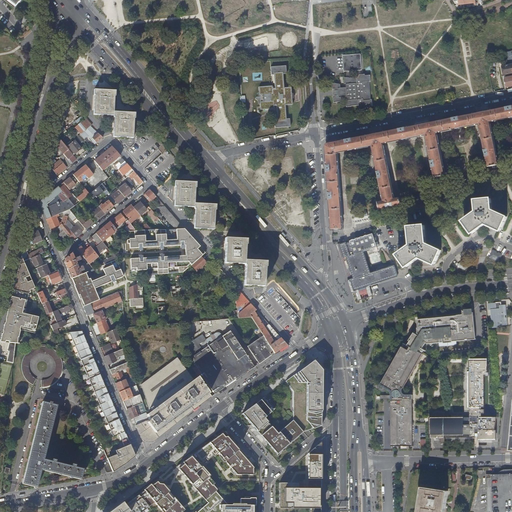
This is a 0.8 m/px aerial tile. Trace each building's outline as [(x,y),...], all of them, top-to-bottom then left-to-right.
[(475,3),(475,8),(481,6),(479,1),(478,0),(458,0),(459,5),(462,4),(470,3),(475,3)] [(348,77),(350,77),(350,73),(357,72),(357,75),(359,75),(359,70),(363,70),(362,54),(344,55),(345,71),(347,71),(348,77)] [(511,58),(510,59),(511,65),(503,67),(504,75),(511,73),(511,58)] [(284,88),(282,72),(274,73),(275,88),(272,89),(272,86),(259,87),(259,94),(260,94),(260,97),(257,97),(256,98),(256,100),(257,100),(260,100),(260,102),(260,110),(274,109),(273,106),(276,106),(277,122),(286,121),(285,105),(292,105),(291,87),(284,88)] [(341,84),(333,83),(333,88),(335,88),(335,97),(334,97),(334,102),(342,99),(342,97),(343,97),(347,97),(347,107),(352,107),(352,106),(360,106),(360,108),(368,107),(368,106),(371,106),(373,106),(373,99),(372,99),(370,81),(371,81),(371,75),(365,75),(365,74),(359,75),(357,75),(358,77),(350,78),(350,77),(348,77),(345,77),(346,84),(347,84),(347,87),(341,87),(341,84)] [(107,88),(103,88),(103,89),(103,90),(94,90),(94,95),(95,95),(94,115),(100,115),(101,114),(107,115),(107,116),(114,116),(114,117),(115,118),(114,137),(120,137),(127,137),(127,138),(134,138),(135,118),(136,113),(135,113),(126,112),(127,111),(127,110),(123,110),(123,111),(123,112),(114,112),(115,96),(116,96),(116,91),(107,90),(107,89),(107,88)] [(347,107),(347,97),(343,97),(343,102),(342,102),(342,107),(340,107),(340,112),(352,112),(352,107),(347,107)] [(210,99),(202,114),(211,119),(219,104),(210,99)] [(489,167),(499,165),(497,158),(498,158),(495,145),(492,134),(493,134),(491,124),(489,125),(488,123),(495,121),(494,121),(505,119),(511,117),(511,106),(511,107),(511,106),(507,107),(508,108),(503,108),(503,109),(496,110),(492,111),(473,114),(473,115),(462,117),(458,117),(454,118),(450,119),(450,120),(439,122),(439,121),(420,125),(420,126),(413,127),(409,128),(409,127),(405,128),(401,129),(397,130),(386,133),(385,132),(366,136),(367,136),(363,137),(356,139),(355,138),(351,139),(347,139),(347,140),(343,140),(343,141),(330,144),(329,145),(328,145),(327,146),(327,148),(328,162),(328,167),(328,171),(329,171),(329,175),(330,189),(330,194),(330,198),(331,198),(331,202),(332,217),(333,230),(337,230),(340,230),(340,229),(344,229),(343,216),(342,216),(341,201),(342,201),(341,189),(340,189),(339,174),(339,162),(338,161),(337,152),(345,151),(358,149),(357,148),(368,146),(368,147),(375,145),(375,148),(373,148),(375,158),(376,158),(378,169),(378,173),(379,177),(380,181),(381,181),(383,195),(383,196),(384,202),(379,203),(380,208),(389,207),(393,206),(401,204),(400,198),(395,200),(394,193),(393,193),(390,179),(391,179),(388,167),(386,156),(384,146),(382,146),(381,144),(388,143),(387,142),(398,140),(398,141),(411,138),(422,136),(429,135),(429,137),(427,137),(429,147),(432,158),(431,158),(432,162),(432,163),(433,166),(434,170),(436,178),(446,176),(444,168),(442,156),(441,156),(439,145),(438,135),(435,136),(435,133),(441,132),(452,130),(465,127),(476,125),(482,124),(482,126),(480,126),(482,136),(483,136),(485,147),(484,147),(485,152),(486,155),(487,160),(489,167)] [(93,125),(87,118),(81,123),(90,127),(93,125)] [(90,127),(81,123),(80,124),(75,128),(80,134),(85,140),(88,137),(90,136),(96,143),(103,138),(92,128),(90,127)] [(177,160),(150,130),(131,147),(130,146),(129,147),(133,153),(131,155),(140,165),(158,150),(162,154),(146,168),(156,178),(158,176),(163,181),(164,180),(164,181),(165,180),(164,179),(178,167),(174,162),(177,160)] [(85,140),(80,134),(76,137),(82,143),(85,140)] [(67,147),(60,139),(55,144),(64,154),(67,158),(71,164),(77,159),(73,155),(67,147)] [(75,141),(68,146),(74,154),(81,149),(75,141)] [(64,154),(55,144),(53,146),(61,156),(64,154)] [(120,156),(112,147),(104,153),(112,163),(120,156)] [(112,163),(104,153),(94,161),(95,161),(102,170),(112,163)] [(61,156),(59,158),(61,160),(51,167),(57,175),(71,164),(67,158),(64,154),(61,156)] [(466,172),(463,158),(454,159),(457,174),(466,172)] [(127,164),(122,159),(114,166),(118,171),(127,164)] [(102,170),(95,161),(91,165),(99,175),(95,178),(97,181),(100,185),(102,184),(109,178),(102,170)] [(130,168),(127,164),(118,171),(122,175),(129,169),(130,168)] [(93,175),(85,165),(73,175),(80,182),(85,177),(86,179),(87,178),(88,179),(93,175)] [(122,175),(118,171),(115,173),(120,180),(124,177),(122,175)] [(143,182),(137,175),(135,177),(134,178),(139,185),(143,182)] [(72,180),(70,177),(64,182),(65,185),(70,190),(73,187),(76,185),(75,184),(76,183),(76,182),(75,183),(73,181),(74,180),(73,180),(72,180)] [(216,210),(216,204),(213,204),(207,204),(207,203),(208,203),(208,201),(203,201),(203,203),(204,203),(195,203),(196,188),(196,182),(187,181),(188,181),(188,179),(184,179),(184,180),(184,181),(175,181),(175,187),(176,187),(175,206),(181,206),(181,205),(188,206),(188,207),(194,207),(194,209),(195,209),(194,228),(201,229),(201,228),(208,228),(208,229),(214,229),(215,210),(216,210)] [(65,185),(64,182),(59,187),(68,198),(71,196),(72,197),(73,197),(64,186),(65,185)] [(81,185),(80,182),(77,184),(84,193),(87,191),(81,185)] [(84,183),(81,185),(87,191),(89,194),(91,192),(84,183)] [(102,184),(100,185),(99,186),(104,192),(107,189),(102,184)] [(125,184),(118,190),(119,191),(124,198),(131,192),(125,184)] [(68,198),(59,187),(43,200),(43,201),(41,203),(42,204),(41,205),(47,220),(56,216),(63,213),(70,210),(75,206),(72,203),(69,199),(68,198)] [(156,197),(150,190),(144,195),(146,197),(147,196),(148,197),(147,198),(150,202),(152,200),(156,197)] [(87,191),(84,193),(77,199),(80,202),(89,194),(87,191)] [(124,198),(119,191),(111,196),(117,203),(124,198)] [(149,207),(141,197),(136,201),(138,204),(133,208),(137,213),(140,216),(145,212),(144,211),(146,210),(149,207)] [(164,206),(156,197),(152,200),(157,207),(164,206)] [(492,211),(491,199),(476,201),(477,212),(464,221),(473,233),(486,224),(490,226),(501,230),(507,217),(492,211)] [(102,204),(99,206),(105,214),(113,207),(109,201),(103,205),(102,204)] [(133,208),(131,205),(123,211),(129,219),(137,213),(133,208)] [(105,214),(99,206),(92,212),(98,219),(105,214)] [(185,229),(164,206),(157,207),(176,229),(177,229),(185,229)] [(76,218),(70,210),(68,215),(73,221),(76,218)] [(163,224),(151,210),(148,213),(159,227),(163,224)] [(129,219),(128,221),(130,224),(140,216),(137,213),(129,219)] [(122,216),(120,214),(110,222),(114,227),(117,225),(118,226),(125,220),(124,218),(122,216)] [(56,216),(47,220),(51,229),(59,226),(62,229),(64,231),(68,228),(66,225),(67,220),(68,217),(65,215),(65,216),(60,221),(61,225),(60,225),(56,216)] [(86,229),(93,223),(90,219),(85,223),(83,220),(81,221),(80,220),(79,221),(86,229)] [(76,237),(82,233),(76,226),(74,228),(67,220),(66,225),(68,228),(76,237)] [(128,231),(132,231),(134,231),(136,231),(130,224),(128,221),(124,223),(127,226),(125,228),(128,231)] [(114,227),(110,222),(104,227),(110,236),(117,230),(114,227)] [(427,245),(426,226),(411,228),(412,246),(399,255),(408,267),(422,258),(426,259),(436,265),(442,251),(427,245)] [(110,236),(104,227),(96,234),(103,242),(110,236)] [(72,241),(76,237),(68,228),(64,231),(69,237),(72,241)] [(64,231),(62,229),(58,233),(64,241),(69,237),(64,231)] [(195,240),(185,229),(177,229),(177,234),(166,235),(166,230),(155,230),(156,235),(145,236),(145,230),(136,231),(134,231),(135,237),(129,237),(129,240),(127,240),(127,244),(130,244),(130,248),(139,248),(139,244),(142,244),(142,245),(140,246),(141,248),(160,246),(160,243),(163,242),(163,244),(161,244),(162,246),(181,245),(181,241),(184,241),(184,242),(183,242),(183,247),(182,247),(182,249),(185,249),(195,240)] [(29,234),(34,245),(42,241),(38,231),(29,234)] [(103,242),(96,234),(92,237),(97,243),(96,244),(97,246),(93,250),(98,255),(107,248),(103,242)] [(348,272),(349,275),(350,276),(352,279),(349,280),(353,291),(396,277),(392,267),(367,275),(361,253),(376,248),(371,235),(366,236),(365,236),(364,236),(364,237),(361,238),(361,237),(359,238),(357,239),(355,239),(355,240),(353,241),(352,240),(350,241),(351,241),(339,245),(342,259),(345,258),(346,262),(344,262),(345,266),(347,265),(348,268),(347,268),(348,272)] [(266,267),(267,261),(257,261),(257,260),(258,260),(258,258),(254,258),(254,260),(245,260),(246,245),(247,239),(238,239),(238,238),(238,236),(234,236),(234,238),(235,238),(234,238),(226,238),(225,244),(226,244),(225,263),(231,263),(231,262),(239,263),(239,264),(245,264),(245,266),(246,266),(245,285),(251,286),(251,284),(258,285),(258,286),(265,286),(266,267)] [(205,253),(196,242),(191,248),(193,250),(191,252),(190,250),(188,252),(189,253),(186,255),(164,256),(165,260),(161,260),(161,259),(163,259),(163,256),(143,258),(144,262),(140,262),(140,260),(142,260),(142,258),(131,259),(132,270),(137,269),(137,284),(129,288),(130,307),(144,306),(143,297),(138,298),(138,291),(143,290),(142,276),(148,276),(147,269),(157,268),(158,275),(169,274),(168,268),(178,267),(179,273),(183,272),(191,265),(201,257),(205,253)] [(98,255),(93,250),(91,247),(85,252),(81,246),(77,249),(78,251),(79,252),(87,262),(90,265),(99,257),(98,255)] [(23,249),(22,256),(24,261),(27,260),(29,259),(30,259),(32,258),(39,255),(44,253),(42,249),(30,254),(31,255),(28,256),(26,257),(25,252),(26,252),(28,251),(27,248),(23,249)] [(489,258),(500,262),(503,254),(493,250),(489,258)] [(75,259),(73,253),(65,259),(65,262),(68,270),(78,265),(76,262),(81,260),(81,259),(82,259),(84,263),(87,262),(79,252),(78,253),(79,255),(78,255),(80,257),(75,259)] [(39,255),(32,258),(35,266),(43,263),(39,255)] [(30,290),(35,288),(24,261),(22,256),(9,305),(16,307),(22,308),(23,309),(25,300),(27,300),(28,294),(29,294),(31,293),(30,290)] [(111,262),(117,260),(114,257),(103,261),(105,265),(111,262)] [(207,263),(201,257),(191,265),(197,272),(207,263)] [(463,260),(458,265),(463,272),(469,267),(463,260)] [(75,286),(80,300),(96,293),(94,289),(112,282),(110,277),(113,276),(114,277),(112,278),(113,281),(123,277),(119,266),(114,269),(111,262),(105,265),(102,266),(105,273),(88,280),(85,273),(82,275),(72,279),(75,286)] [(93,270),(90,265),(87,262),(84,263),(91,271),(93,270)] [(47,264),(45,265),(38,268),(42,279),(45,277),(47,276),(51,275),(47,264)] [(78,265),(68,270),(72,279),(82,275),(81,272),(84,270),(83,267),(81,267),(81,269),(79,269),(78,265)] [(62,281),(58,272),(51,275),(47,276),(45,277),(46,280),(49,279),(48,278),(50,277),(51,281),(53,284),(62,281)] [(172,296),(176,296),(175,292),(179,291),(178,288),(175,289),(175,286),(170,287),(172,296)] [(238,307),(247,300),(237,288),(234,290),(237,306),(237,307),(238,307)] [(48,299),(49,301),(61,296),(67,293),(65,289),(56,293),(57,295),(48,299)] [(38,293),(40,300),(42,304),(48,301),(45,295),(46,294),(45,290),(38,293)] [(122,302),(119,292),(99,300),(91,304),(95,313),(119,303),(122,302)] [(97,296),(82,303),(83,307),(91,304),(99,300),(97,296)] [(144,304),(157,303),(157,300),(156,296),(152,296),(147,296),(147,300),(144,300),(144,304)] [(238,312),(238,314),(251,304),(247,300),(238,307),(237,307),(238,312)] [(48,301),(42,304),(47,315),(52,312),(48,301)] [(493,328),(502,327),(502,326),(508,325),(508,318),(506,318),(506,316),(507,315),(506,305),(502,305),(496,306),(496,303),(488,304),(489,310),(491,310),(493,328)] [(52,321),(53,325),(62,321),(60,317),(59,315),(70,310),(73,309),(71,304),(53,312),(54,314),(56,319),(52,321)] [(95,313),(91,304),(83,307),(87,316),(95,313)] [(273,351),(274,353),(281,349),(288,345),(267,323),(266,324),(270,331),(272,334),(274,332),(276,335),(274,336),(277,339),(278,339),(279,340),(274,343),(268,333),(254,312),(256,310),(251,304),(238,314),(239,318),(251,317),(263,336),(273,351)] [(0,342),(15,343),(18,344),(18,343),(17,343),(18,337),(20,330),(19,329),(20,327),(32,330),(33,324),(37,324),(39,317),(22,313),(8,309),(0,342)] [(191,309),(183,310),(184,319),(189,319),(189,317),(191,316),(191,314),(192,314),(191,309)] [(456,340),(475,338),(472,309),(464,309),(464,310),(463,310),(463,315),(459,315),(459,319),(450,319),(450,318),(448,318),(446,317),(445,317),(444,317),(443,317),(442,318),(441,319),(441,320),(434,321),(434,318),(426,318),(427,319),(418,319),(418,327),(418,331),(417,333),(421,334),(420,336),(413,332),(409,340),(410,341),(408,345),(423,353),(424,350),(426,351),(426,350),(421,348),(422,346),(424,347),(426,343),(439,342),(438,341),(456,339),(456,340)] [(97,323),(106,320),(103,313),(102,311),(93,314),(94,317),(95,319),(97,323)] [(76,316),(65,319),(67,325),(78,321),(76,316)] [(51,325),(55,334),(59,333),(57,329),(66,325),(64,320),(62,321),(53,325),(51,325)] [(107,332),(110,331),(106,320),(97,323),(99,327),(98,327),(101,335),(104,334),(107,332)] [(120,340),(116,329),(110,331),(107,332),(112,343),(120,340)] [(82,331),(69,332),(115,438),(119,436),(125,448),(116,452),(118,456),(108,460),(113,472),(115,471),(125,464),(135,456),(126,434),(125,434),(82,331)] [(196,367),(215,395),(225,388),(255,367),(230,331),(203,350),(201,351),(193,340),(188,344),(190,365),(194,364),(196,367)] [(195,339),(199,345),(206,340),(202,334),(195,339)] [(247,347),(259,364),(271,355),(270,353),(273,351),(263,336),(247,347)] [(201,351),(203,350),(199,345),(195,339),(193,340),(201,351)] [(15,343),(0,342),(0,354),(8,356),(7,362),(14,364),(15,343)] [(404,344),(422,354),(423,353),(408,345),(404,343),(404,344)] [(103,347),(106,356),(114,353),(118,351),(115,344),(110,346),(110,344),(103,347)] [(422,354),(404,344),(380,385),(390,391),(391,393),(391,395),(391,399),(392,448),(414,447),(413,395),(405,395),(403,393),(402,392),(402,390),(402,389),(403,388),(404,387),(423,354),(422,354)] [(34,385),(37,379),(34,378),(32,376),(30,374),(29,371),(29,368),(29,365),(30,361),(31,359),(33,356),(36,354),(39,353),(42,352),(45,353),(48,354),(51,355),(54,358),(56,361),(56,364),(56,368),(55,372),(54,374),(52,377),(49,379),(47,380),(44,380),(43,380),(41,387),(45,387),(49,386),(52,384),(55,383),(58,380),(60,376),(62,373),(63,370),(63,366),(62,362),(61,358),(60,356),(58,353),(55,350),(52,348),(48,347),(44,346),(41,346),(38,346),(35,347),(32,349),(29,351),(27,353),(25,356),(24,358),(23,361),(22,363),(22,366),(22,369),(23,373),(24,376),(26,378),(28,381),(31,383),(34,385)] [(104,357),(108,365),(116,362),(113,355),(114,354),(114,353),(106,356),(104,357)] [(151,442),(154,441),(193,411),(212,397),(198,377),(194,380),(177,357),(141,384),(149,407),(151,406),(154,410),(151,412),(147,415),(149,420),(137,425),(136,425),(140,436),(142,439),(144,441),(146,442),(149,442),(151,442)] [(127,368),(130,367),(127,359),(121,362),(123,366),(119,368),(120,371),(127,368)] [(265,397),(242,414),(278,455),(304,432),(322,426),(322,370),(314,361),(286,381),(293,392),(293,420),(278,434),(264,418),(275,409),(265,397)] [(429,418),(430,432),(437,432),(437,430),(440,430),(440,443),(445,443),(445,439),(495,438),(494,428),(496,428),(496,423),(496,422),(496,418),(482,418),(482,414),(485,414),(485,410),(482,410),(482,408),(485,408),(485,377),(488,376),(488,367),(470,367),(471,420),(452,420),(451,419),(450,417),(448,415),(444,412),(441,411),(438,411),(436,411),(435,412),(434,413),(433,414),(432,416),(432,417),(433,417),(433,418),(429,418)] [(116,376),(119,382),(124,380),(120,371),(112,375),(113,377),(116,376)] [(116,384),(119,393),(129,389),(125,380),(124,380),(119,382),(116,384)] [(119,393),(123,401),(132,397),(130,392),(132,392),(131,391),(130,391),(129,389),(119,393)] [(123,401),(127,410),(134,407),(143,403),(140,394),(132,397),(123,401)] [(52,404),(52,402),(49,402),(49,403),(43,402),(22,484),(37,488),(41,470),(81,480),(83,469),(75,467),(76,465),(72,464),(71,466),(55,462),(56,460),(52,460),(52,462),(44,460),(57,405),(52,404)] [(127,410),(131,420),(133,418),(134,418),(137,425),(149,420),(147,415),(146,413),(138,416),(134,407),(127,410)] [(223,433),(195,454),(204,464),(221,451),(239,475),(255,475),(255,469),(223,433)] [(321,511),(322,443),(309,455),(309,489),(299,489),(299,484),(280,484),(280,509),(310,510),(310,511),(321,511)] [(207,500),(216,492),(198,468),(204,464),(195,454),(177,467),(207,500)] [(487,475),(487,511),(511,511),(511,473),(501,474),(487,475)] [(185,511),(159,480),(139,496),(143,500),(149,508),(153,511),(185,511)] [(445,511),(449,491),(422,487),(418,511),(445,511)] [(209,505),(215,511),(255,511),(256,499),(250,499),(250,500),(240,500),(240,506),(228,506),(225,502),(223,504),(222,502),(223,501),(216,492),(207,500),(211,504),(209,505)] [(143,500),(139,496),(136,498),(133,500),(126,505),(125,504),(123,502),(110,511),(143,511),(149,508),(143,500)]
